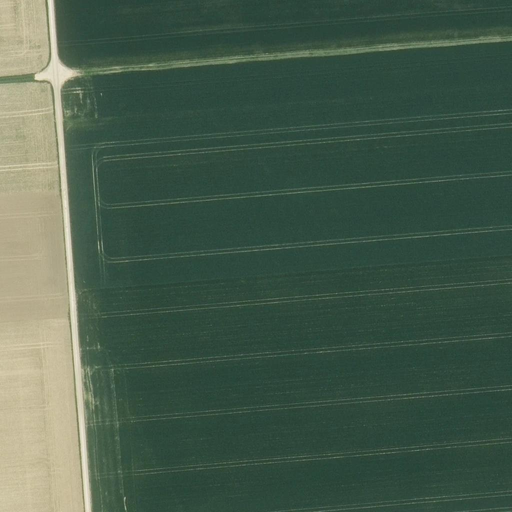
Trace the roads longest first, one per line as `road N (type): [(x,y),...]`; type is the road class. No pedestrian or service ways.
road 1 (track): [(0,88),(511,47)]
road 2 (track): [(94,511),(57,0)]
